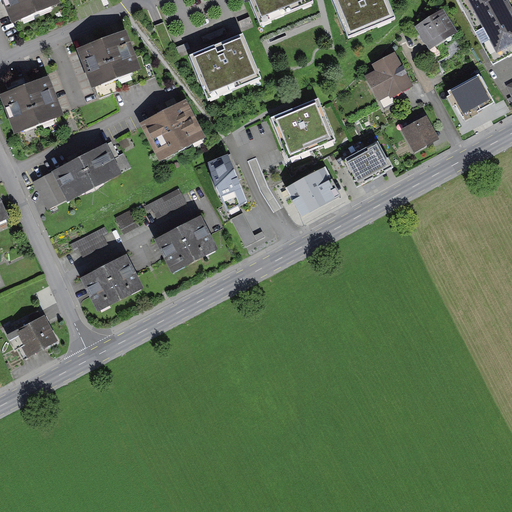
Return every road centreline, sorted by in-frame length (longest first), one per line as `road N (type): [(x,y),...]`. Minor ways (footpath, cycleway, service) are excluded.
road 1 (secondary): [(94,357),(511,132)]
road 2 (residential): [(0,158),(94,357)]
road 3 (residential): [(145,0),(0,63)]
